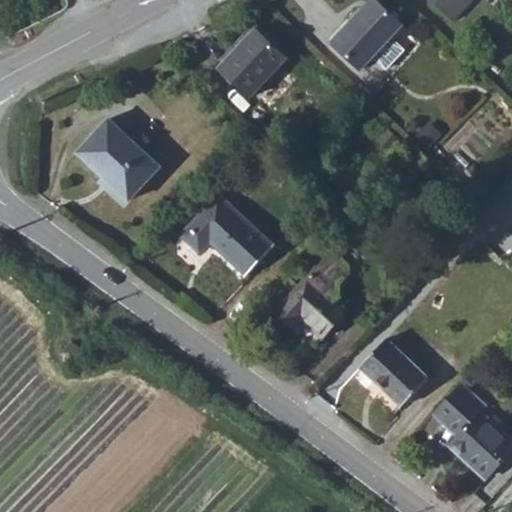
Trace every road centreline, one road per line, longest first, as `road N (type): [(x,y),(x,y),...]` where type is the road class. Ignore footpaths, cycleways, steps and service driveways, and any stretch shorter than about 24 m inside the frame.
road 1 (unclassified): [(0,198),(418,511)]
road 2 (tertiary): [(0,76),(150,0)]
